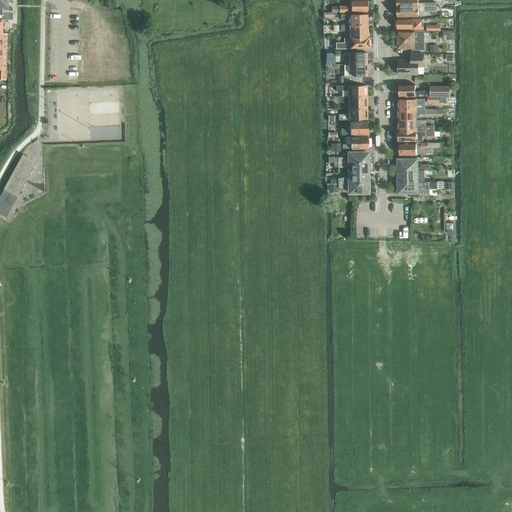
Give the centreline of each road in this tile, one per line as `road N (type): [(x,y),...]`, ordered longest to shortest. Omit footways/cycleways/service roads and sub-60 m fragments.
road 1 (track): [(433,499),(381,498),(383,223)]
road 2 (unclassified): [(383,223),(382,0)]
